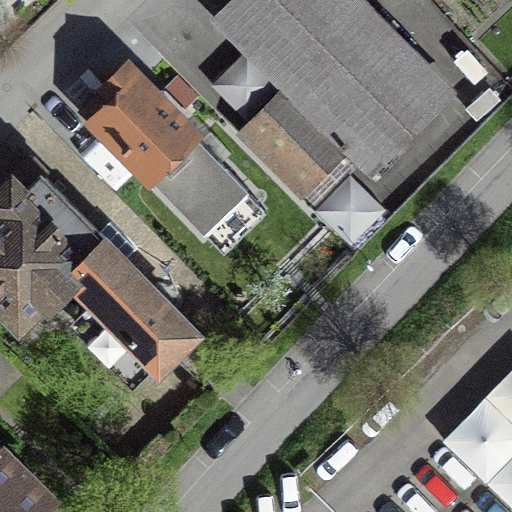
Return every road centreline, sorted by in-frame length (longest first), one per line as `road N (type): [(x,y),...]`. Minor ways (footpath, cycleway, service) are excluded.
road 1 (residential): [(187,511),(511,169)]
road 2 (residential): [(106,0),(0,102)]
